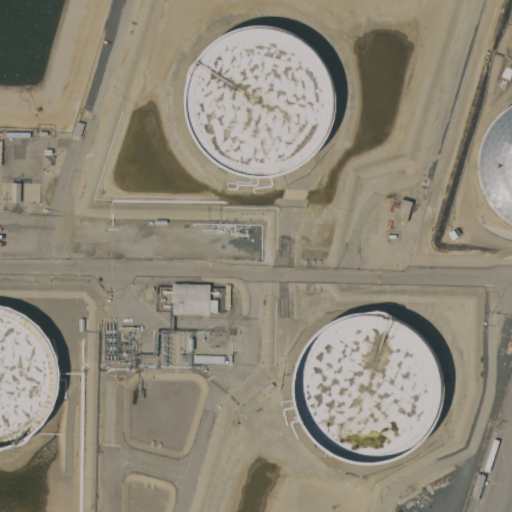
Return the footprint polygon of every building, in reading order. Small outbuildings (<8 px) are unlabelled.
[(189,66),(207,47),(211,43),(228,32),(242,27),(250,26),(260,25),(274,27),(287,31),(295,35),(310,46),(317,53),(321,59),(327,69),(330,78),(333,86),(334,99),(334,107),(333,114),(329,128),(324,140),(320,146),(312,155),(304,163),(294,168),(283,173),(275,176),(267,177),(256,177),(246,176),(237,174),(228,171),(211,161),(203,153),(198,148),(193,140),(188,130),(186,124),(184,115),(183,103),(184,92),(186,73),(189,66)] [(511,226),(503,220),(497,216),(486,202),(479,189),(476,173),(475,158),(479,140),(480,138),(489,123),(495,115),(510,105),(511,104),(511,226)] [(20,202),(10,202),(11,183),(20,183),(20,202)] [(401,199),(412,202),(406,222),(395,218),(401,199)] [(209,284),(209,300),(217,300),(217,312),(209,312),(209,315),(171,314),(172,283),(209,284)] [(0,305),(8,307),(24,314),(38,325),(49,340),(56,356),(58,374),(57,392),(52,409),(42,424),(29,437),(26,441),(20,445),(13,446),(0,449),(0,305)] [(336,458),(331,456),(316,445),(310,439),(303,430),(299,424),(295,415),(291,401),(291,387),(293,370),(296,359),(299,354),(306,343),(314,334),(319,329),(328,323),(339,318),(345,316),(374,311),(377,311),(383,312),(405,323),(411,327),(421,336),(428,344),(434,354),(438,363),(442,379),(442,390),(441,400),(441,404),(438,412),(434,422),(426,435),(420,442),(414,448),(405,454),(397,458),(390,461),(377,464),(366,465),(349,463),(343,461),(336,458)] [(493,452),(500,453),(493,487),(486,485),(493,452)]
